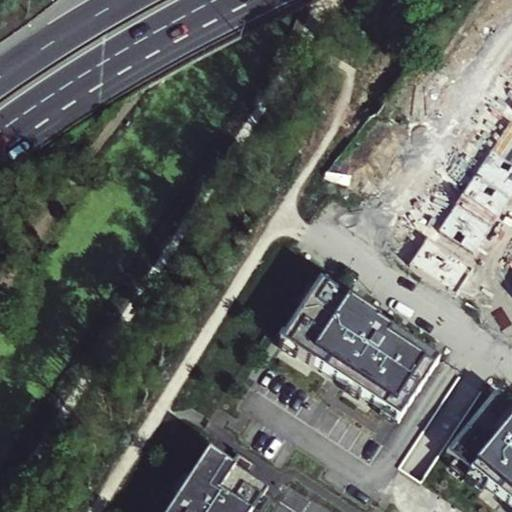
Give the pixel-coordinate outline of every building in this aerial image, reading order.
[(414,106),(438,122),(454,99),(429,82),(414,106)] [(511,126),(509,124),(439,232),(474,255),(511,196),(511,126)] [(471,274),(426,242),(409,266),(454,298),(471,274)] [(321,285),(281,345),(378,409),(399,377),(408,383),(427,355),(321,285)] [(399,377),(378,409),(399,425),(440,363),(427,355),(408,383),(399,377)] [(511,511),(511,419),(491,403),(445,461),(509,511),(511,511)] [(209,455),(170,511),(256,511),(268,494),(248,481),(256,469),(240,458),(232,470),(209,455)]
